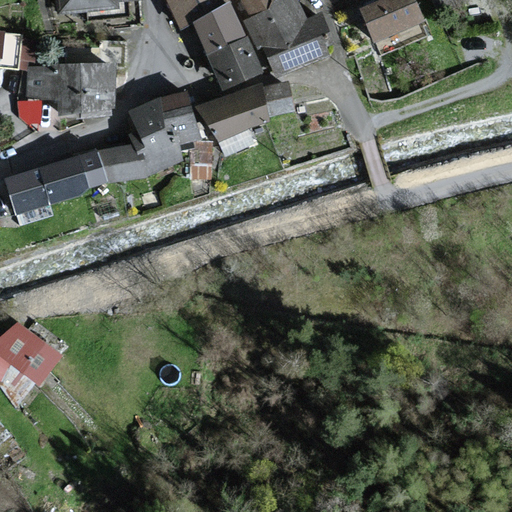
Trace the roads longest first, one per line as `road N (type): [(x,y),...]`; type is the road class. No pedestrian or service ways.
road 1 (residential): [(334,85),(365,119),(394,197),(419,198),(511,172)]
road 2 (unclassified): [(334,85),(288,77),(205,95),(173,76),(144,73)]
road 3 (track): [(367,126),(491,81),(502,68),(479,39)]
road 4 (unclassified): [(144,73),(105,123),(0,165)]
